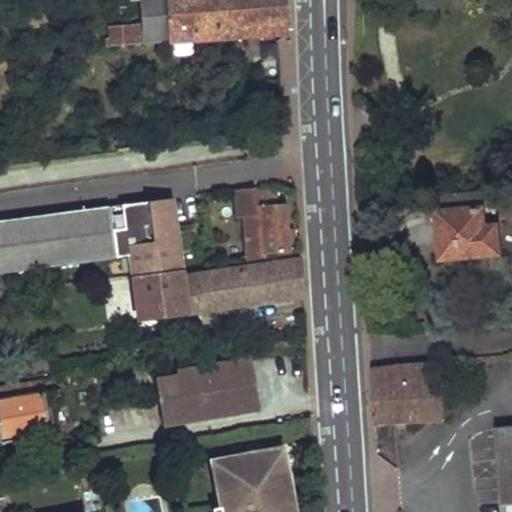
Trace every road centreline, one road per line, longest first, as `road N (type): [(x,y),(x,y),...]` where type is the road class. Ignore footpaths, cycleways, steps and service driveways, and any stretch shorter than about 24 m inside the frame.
road 1 (secondary): [(350,511),(321,0)]
road 2 (unknown): [(343,390),(175,431),(0,460)]
